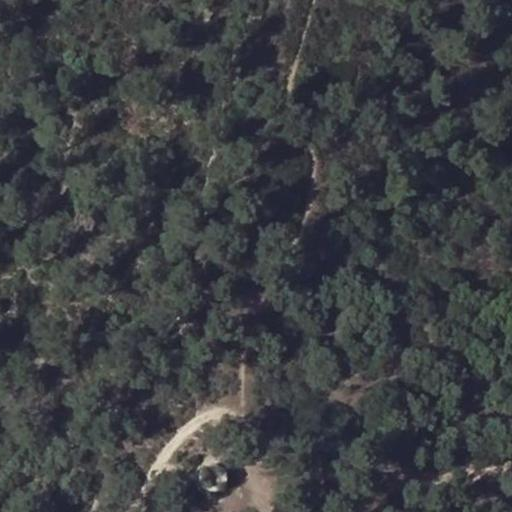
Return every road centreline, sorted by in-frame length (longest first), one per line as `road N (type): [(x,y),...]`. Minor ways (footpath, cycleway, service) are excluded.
road 1 (track): [(511,463),(420,478),(218,417),(168,448)]
road 2 (track): [(130,511),(168,448),(221,481),(249,511)]
